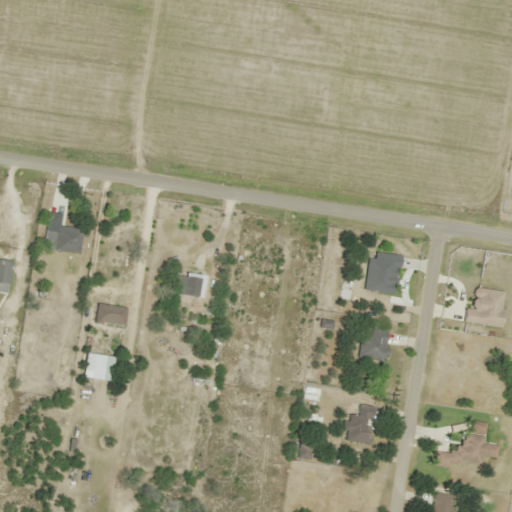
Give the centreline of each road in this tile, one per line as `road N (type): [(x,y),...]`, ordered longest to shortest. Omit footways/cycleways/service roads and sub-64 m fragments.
road 1 (residential): [(0,155),(511,233)]
road 2 (residential): [(436,222),(391,511)]
